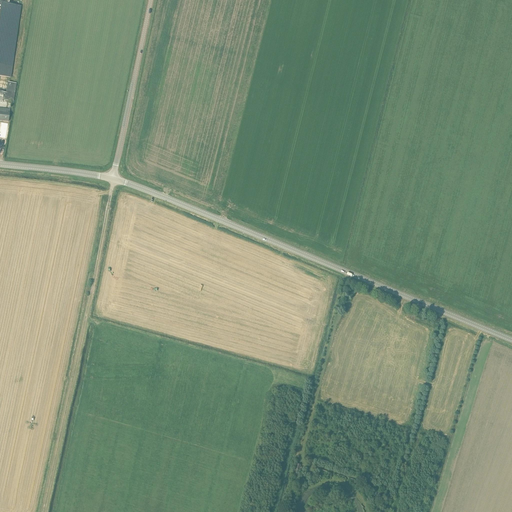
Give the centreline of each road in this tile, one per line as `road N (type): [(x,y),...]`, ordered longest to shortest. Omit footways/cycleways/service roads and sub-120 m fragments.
road 1 (tertiary): [(511,338),(112,176)]
road 2 (unclassified): [(112,176),(151,0)]
